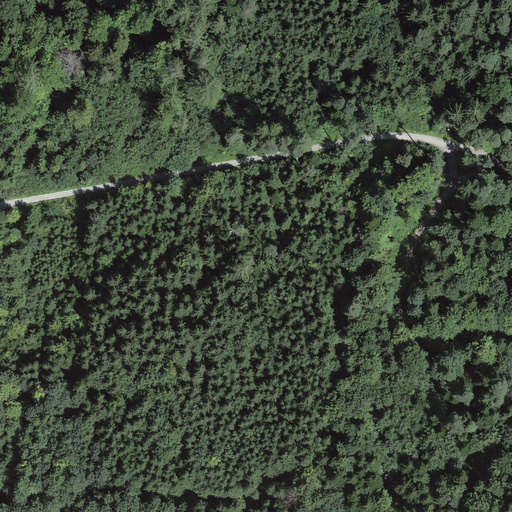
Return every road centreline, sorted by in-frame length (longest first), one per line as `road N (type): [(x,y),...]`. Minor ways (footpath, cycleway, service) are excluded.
road 1 (track): [(511,153),(397,136),(0,206)]
road 2 (track): [(444,145),(452,171),(408,249),(397,309),(403,334),(418,351),(436,353),(511,336)]
